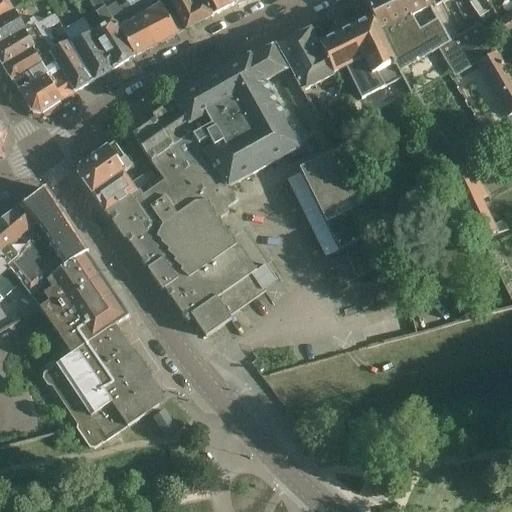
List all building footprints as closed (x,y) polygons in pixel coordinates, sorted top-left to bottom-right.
[(0,0),(0,21),(14,13),(6,0),(0,0)] [(99,0),(86,0),(102,27),(93,32),(114,70),(115,70),(117,68),(132,59),(133,60),(135,59),(112,21),(105,10),(99,0)] [(146,0),(123,0),(126,4),(128,3),(138,20),(155,47),(177,35),(160,7),(153,11),(146,0)] [(169,0),(186,31),(212,17),(213,17),(205,2),(197,7),(195,2),(192,4),(189,0),(169,0)] [(196,0),(197,1),(195,2),(197,7),(205,2),(213,17),(216,15),(230,7),(225,0),(196,0)] [(363,4),(364,6),(365,5),(371,16),(373,19),(373,20),(399,73),(437,50),(455,80),(475,68),(482,79),(504,67),(504,66),(487,37),(474,42),(455,50),(432,8),(427,0),(373,0),(369,2),(368,1),(363,3),(363,4)] [(427,0),(432,8),(455,50),(474,42),(468,31),(458,37),(440,6),(451,0),(427,0)] [(451,0),(453,1),(454,0),(467,0),(469,4),(482,25),(497,16),(487,0),(486,0),(480,3),(478,0),(451,0)] [(116,3),(105,10),(112,21),(135,59),(155,47),(138,20),(128,3),(126,4),(119,9),(116,3)] [(511,12),(498,21),(503,30),(508,39),(511,37),(511,12)] [(14,13),(0,21),(0,45),(26,30),(34,25),(43,21),(42,19),(36,18),(34,20),(33,18),(28,21),(30,23),(23,27),(14,13)] [(26,30),(0,45),(0,62),(4,68),(33,50),(44,44),(53,38),(50,33),(51,28),(60,23),(55,14),(43,21),(34,25),(26,30)] [(83,19),(63,30),(69,42),(70,42),(71,45),(91,84),(94,83),(114,70),(93,32),(91,33),(83,19)] [(373,20),(319,46),(319,47),(334,76),(346,70),(361,101),(403,79),(399,73),(373,20)] [(479,24),(468,31),(474,42),(487,37),(479,24)] [(312,30),(276,47),(289,72),(290,72),(302,95),(335,78),(335,77),(334,76),(319,47),(312,33),(313,33),(312,30)] [(53,38),(44,44),(53,59),(61,73),(74,94),(91,84),(71,45),(70,42),(69,42),(62,46),(58,48),(51,43),(55,41),(53,38)] [(33,50),(4,68),(13,83),(53,59),(44,44),(33,50)] [(275,48),(266,52),(280,78),(289,72),(276,47),(275,48)] [(171,104),(169,105),(172,109),(170,111),(227,216),(229,214),(227,209),(233,206),(238,203),(229,190),(302,151),(266,85),(280,78),(266,52),(250,60),(250,59),(172,102),(170,102),(171,104)] [(53,59),(13,83),(13,84),(18,92),(32,113),(31,114),(41,116),(42,115),(62,102),(48,80),(61,73),(53,59)] [(504,67),(482,79),(506,119),(511,116),(511,79),(509,74),(504,67)] [(61,73),(48,80),(62,102),(73,95),(74,94),(61,73)] [(122,203),(106,215),(108,220),(109,219),(111,218),(112,220),(113,223),(111,224),(124,242),(127,241),(129,245),(130,245),(139,257),(142,262),(144,268),(146,267),(148,270),(147,271),(153,280),(162,292),(164,291),(165,290),(167,294),(166,294),(168,297),(169,299),(170,299),(182,316),(183,318),(185,321),(186,321),(187,324),(189,323),(193,321),(205,338),(206,339),(228,323),(229,322),(231,321),(230,318),(266,292),(253,274),(256,272),(239,247),(235,247),(232,238),(229,238),(228,233),(226,228),(223,228),(219,220),(227,216),(170,111),(168,111),(166,108),(156,115),(160,120),(133,139),(164,183),(159,186),(145,196),(146,199),(129,212),(122,203)] [(80,167),(78,178),(79,177),(92,196),(123,173),(124,175),(131,170),(124,159),(114,144),(82,167),(80,167)] [(345,174),(362,165),(352,145),(298,171),(339,252),(343,250),(357,278),(380,266),(356,219),(366,214),(345,174)] [(482,200),(489,197),(472,161),(449,172),(479,238),(508,231),(503,221),(495,226),(482,200)] [(123,173),(92,196),(100,207),(106,216),(106,215),(122,203),(129,212),(146,199),(145,196),(159,186),(149,172),(130,184),(124,175),(123,173)] [(21,284),(30,298),(31,297),(30,295),(44,287),(88,254),(64,218),(45,190),(20,209),(11,217),(11,216),(0,225),(0,258),(6,265),(5,266),(21,284)] [(31,297),(56,333),(73,322),(75,325),(115,299),(116,298),(87,256),(89,255),(88,254),(44,287),(30,295),(31,297)] [(6,265),(0,258),(0,302),(21,284),(5,266),(6,265)] [(90,450),(95,451),(165,402),(165,401),(161,404),(148,384),(148,376),(149,375),(133,351),(129,350),(126,352),(111,330),(118,325),(118,326),(129,319),(128,318),(129,317),(116,298),(115,299),(75,325),(73,322),(56,333),(71,356),(43,375),(42,379),(47,387),(76,430),(90,450)] [(164,411),(153,419),(166,439),(178,432),(164,411)]
